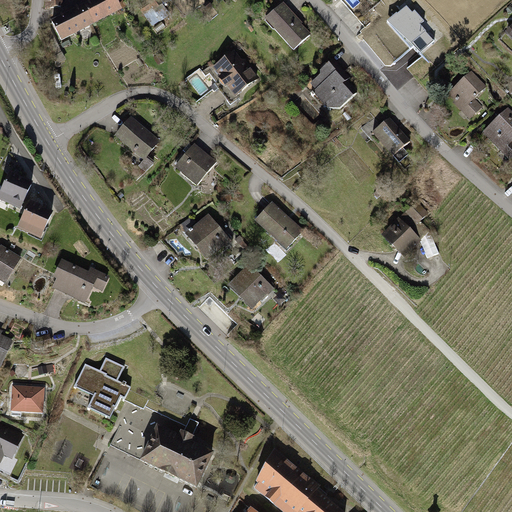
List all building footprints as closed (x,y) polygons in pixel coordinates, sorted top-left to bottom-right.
[(66,6),(64,0),(46,0),(48,9),(66,6)] [(121,0),(91,0),(54,20),(65,42),(127,10),(121,0)] [(316,34),(287,4),(268,22),(297,52),(316,34)] [(413,4),(390,24),(419,58),(443,38),(413,4)] [(241,51),(216,69),(237,99),(262,81),(241,51)] [(364,96),(334,64),(311,85),(340,118),(364,96)] [(489,89),(476,74),(449,97),(472,123),(486,111),(476,100),(489,89)] [(511,112),(510,110),(486,135),(511,159),(511,112)] [(165,141),(134,117),(117,138),(149,162),(165,141)] [(394,121),(375,136),(395,160),(414,145),(394,121)] [(221,163),(198,145),(178,170),(201,188),(221,163)] [(39,184),(14,172),(1,201),(26,212),(39,184)] [(421,200),(385,236),(408,259),(425,242),(414,232),(434,212),(421,200)] [(58,213),(35,202),(21,230),(45,241),(58,213)] [(307,232),(274,205),(259,223),(292,250),(307,232)] [(212,215),(189,236),(210,258),(232,238),(212,215)] [(1,249),(0,248),(0,278),(9,284),(24,258),(3,246),(1,249)] [(92,273),(66,261),(58,280),(61,281),(57,291),(91,306),(98,291),(107,295),(115,278),(94,268),(92,273)] [(258,312),(278,291),(251,266),(231,287),(258,312)] [(8,332),(0,329),(0,372),(3,374),(17,343),(5,338),(8,332)] [(100,373),(86,367),(76,387),(95,396),(89,410),(111,420),(121,399),(126,401),(132,387),(118,381),(124,368),(107,360),(100,373)] [(50,388),(15,387),(14,414),(49,415),(50,388)] [(27,436),(0,423),(0,462),(5,464),(8,458),(16,461),(27,436)] [(216,452),(161,428),(145,465),(200,489),(216,452)] [(324,488),(278,450),(258,482),(263,486),(260,490),(285,511),(344,511),(320,494),(324,488)]
